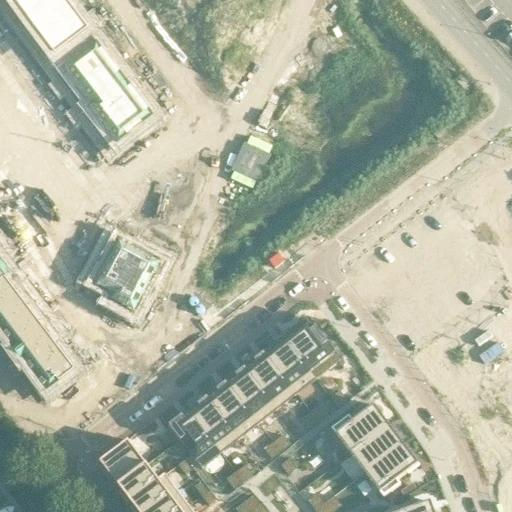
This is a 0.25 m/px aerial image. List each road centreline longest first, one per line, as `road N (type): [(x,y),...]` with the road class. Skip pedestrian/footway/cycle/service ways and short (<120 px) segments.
road 1 (residential): [(138,398),(130,387),(235,150)]
road 2 (residential): [(467,467),(455,439),(321,258)]
road 3 (residential): [(511,111),(321,258)]
road 4 (residential): [(321,258),(138,398)]
road 5 (residential): [(235,150),(122,0)]
road 6 (residential): [(235,150),(308,0)]
road 7 (residential): [(321,258),(235,150)]
